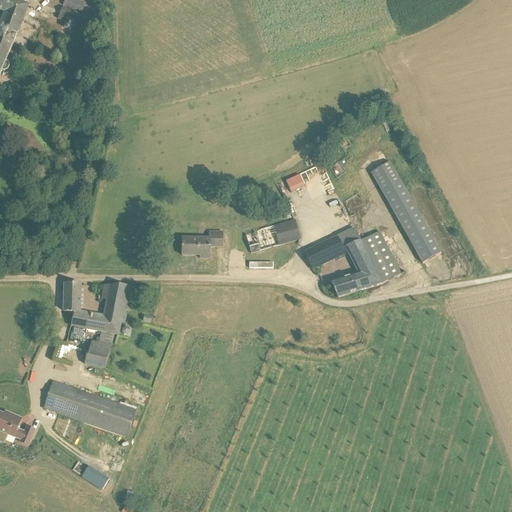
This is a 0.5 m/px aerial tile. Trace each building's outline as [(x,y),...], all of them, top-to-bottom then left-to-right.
[(0,0),(0,10),(5,13),(0,26),(0,75),(2,71),(4,72),(8,70),(9,66),(8,62),(6,62),(31,6),(27,5),(14,0),(0,0)] [(63,8),(62,10),(58,20),(66,23),(64,28),(73,31),(75,26),(92,33),(93,30),(97,21),(63,8)] [(441,253),(436,245),(389,163),(371,174),(423,264),(441,253)] [(284,182),(287,193),(302,188),(299,177),(284,182)] [(301,239),(298,230),(296,222),(246,236),(251,254),(301,239)] [(358,235),(355,229),(319,246),(306,252),(305,254),(312,270),(321,265),(347,252),(348,252),(346,248),(361,241),(358,235)] [(223,248),(223,238),(222,233),(211,233),(211,239),(183,239),(182,256),(200,256),(200,259),(210,259),(210,248),(223,248)] [(369,237),(361,241),(346,248),(348,252),(358,274),(336,280),(331,282),(338,298),(382,284),(395,278),(401,275),(380,233),(369,237)] [(114,335),(119,336),(129,286),(104,286),(104,296),(104,301),(106,301),(103,316),(81,312),(81,285),(64,285),(63,312),(74,313),(71,328),(86,330),(114,335)] [(96,344),(93,343),(92,343),(85,365),(105,370),(114,335),(86,330),(85,335),(94,337),(96,336),(97,334),(101,335),(100,338),(97,338),(96,344)] [(137,411),(62,385),(53,382),(44,409),(52,411),(49,419),(57,422),(59,415),(61,416),(127,438),(137,411)] [(20,443),(29,447),(36,431),(27,427),(25,432),(18,429),(22,419),(6,412),(5,415),(0,412),(0,442),(4,444),(7,435),(9,436),(21,441),(20,443)] [(186,441),(190,430),(179,427),(176,438),(186,441)] [(88,467),(85,472),(81,478),(102,491),(109,480),(88,467)]
